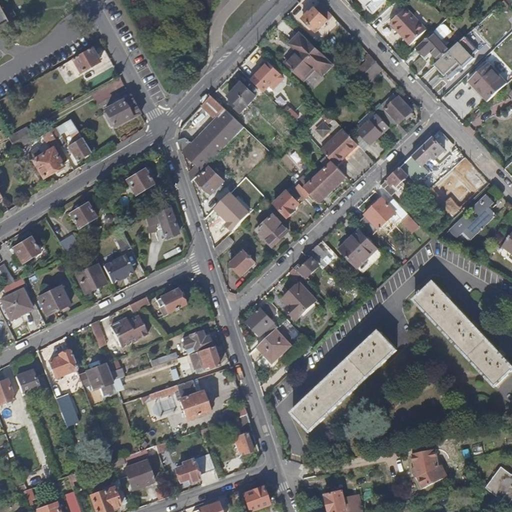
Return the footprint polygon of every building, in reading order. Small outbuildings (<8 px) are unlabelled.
[(388,1),(387,0),(370,0),(371,0),(366,6),(373,14),(388,1)] [(333,16),(322,3),(317,8),(329,20),(333,16)] [(329,20),(317,8),(312,13),(310,11),(302,19),(317,33),(329,20)] [(429,31),(408,8),(393,21),(404,34),(402,36),(412,46),(429,31)] [(334,64),(300,32),(289,43),(296,51),(286,62),(305,81),(317,69),(323,75),(334,64)] [(450,51),(432,33),(417,47),(425,56),(430,51),(439,61),(450,51)] [(475,58),(460,41),(450,51),(439,61),(438,61),(445,68),(442,70),(451,80),(459,72),(453,66),(458,62),(464,69),(475,58)] [(98,62),(90,47),(71,58),(80,73),(98,62)] [(361,78),(377,62),(369,54),(365,59),(367,61),(357,71),(356,73),(361,78)] [(445,68),(438,61),(435,65),(441,71),(442,70),(445,68)] [(283,80),(285,78),(269,62),(251,81),(267,96),(273,90),(283,80)] [(507,84),(488,64),(470,82),(482,96),(484,94),(489,100),(507,84)] [(424,76),(431,88),(440,82),(433,70),(424,76)] [(72,79),(69,74),(62,78),(63,81),(58,84),(60,87),(72,79)] [(277,94),(286,83),(283,80),(273,90),(277,94)] [(258,98),(242,83),(229,98),(233,101),(231,104),(241,114),(258,98)] [(140,115),(129,96),(122,99),(122,101),(104,111),(114,128),(132,118),(133,119),(140,115)] [(203,171),(244,130),(246,129),(212,97),(186,124),(190,128),(191,129),(194,129),(209,113),(216,120),(192,145),(186,139),(180,145),(181,148),(182,150),(197,166),(203,171)] [(400,124),(413,111),(400,97),(387,110),(400,124)] [(290,105),(285,110),(295,122),(300,117),(290,105)] [(400,124),(387,110),(383,106),(377,111),(378,113),(391,127),(394,130),(400,124)] [(372,145),(391,127),(378,113),(359,132),(372,145)] [(90,154),(70,120),(63,124),(68,131),(74,141),(72,142),(73,145),(68,148),(77,162),(90,154)] [(68,131),(63,124),(56,128),(60,135),(68,131)] [(408,132),(400,124),(394,130),(402,139),(408,132)] [(33,141),(26,128),(8,138),(16,151),(33,141)] [(68,148),(61,135),(60,135),(56,128),(50,132),(62,151),(68,148)] [(336,165),(358,145),(344,130),(322,151),(327,157),(333,163),(336,165)] [(62,151),(50,132),(42,136),(51,150),(52,149),(62,165),(68,161),(62,151)] [(444,152),(446,150),(444,149),(439,143),(433,137),(413,155),(424,166),(433,158),(435,161),(444,152)] [(62,165),(52,149),(51,150),(41,156),(40,155),(37,150),(30,154),(33,160),(32,161),(43,179),(63,167),(62,165)] [(291,157),(300,164),(305,157),(296,151),(291,157)] [(439,165),(448,157),(444,152),(435,161),(439,165)] [(412,177),(424,166),(413,155),(402,166),(411,175),(412,177)] [(328,168),(333,163),(327,157),(322,162),(328,168)] [(319,203),(344,180),(347,178),(336,165),(333,163),(328,168),(306,189),(311,195),(319,203)] [(192,182),(203,171),(197,166),(189,173),(192,182)] [(399,186),(411,175),(402,166),(387,180),(394,187),(397,184),(399,186)] [(226,181),(211,167),(198,180),(213,195),(226,181)] [(153,186),(144,170),(126,181),(135,196),(153,186)] [(397,190),(394,187),(387,180),(382,185),(392,195),(397,190)] [(294,190),(301,184),(298,181),(292,187),(294,190)] [(311,195),(306,189),(301,184),(294,190),(294,191),(304,200),(311,195)] [(291,206),(297,201),(288,191),(274,204),(287,217),(295,210),(291,206)] [(175,201),(172,193),(160,199),(164,206),(175,201)] [(229,203),(235,197),(231,193),(224,199),(226,201),(229,203)] [(472,239),(497,215),(490,207),(495,202),(487,194),(472,209),(479,215),(479,216),(473,223),(466,215),(450,230),(458,238),(463,232),(466,234),(472,239)] [(374,234),(397,212),(384,198),(361,220),(374,234)] [(358,217),(371,205),(366,200),(353,212),(358,217)] [(240,215),(229,203),(226,201),(213,214),(227,228),(240,215)] [(96,219),(87,203),(69,214),(78,230),(96,219)] [(172,216),(170,210),(162,213),(160,208),(156,210),(159,220),(172,216)] [(421,225),(410,213),(402,221),(413,232),(421,225)] [(289,231),(274,215),(258,230),(273,245),(289,231)] [(178,235),(172,216),(159,220),(164,235),(165,239),(178,235)] [(132,248),(121,228),(114,232),(124,253),(132,248)] [(379,248),(361,228),(340,248),(358,267),(379,248)] [(83,248),(75,233),(59,242),(67,255),(83,248)] [(225,250),(234,241),(229,235),(215,249),(218,257),(225,250)] [(511,235),(503,247),(511,253),(511,235)] [(40,253),(31,239),(13,250),(21,264),(40,253)] [(320,263),(333,251),(324,241),(295,268),(299,273),(301,271),(300,270),(313,257),(320,263)] [(241,276),(256,262),(246,251),(231,265),(241,276)] [(133,274),(124,256),(104,267),(112,284),(133,274)] [(307,278),(320,267),(319,266),(321,264),(320,263),(313,257),(300,270),(301,271),(307,278)] [(16,282),(6,264),(0,267),(0,269),(2,273),(9,285),(16,282)] [(106,285),(97,265),(82,273),(76,276),(85,295),(106,285)] [(82,273),(80,268),(73,272),(76,276),(82,273)] [(38,281),(34,272),(22,279),(26,287),(38,281)] [(511,364),(480,331),(435,282),(415,300),(445,332),(496,387),(511,372),(511,364)] [(321,306),(300,283),(286,297),(292,303),(295,306),(292,310),(304,322),(321,306)] [(69,306),(60,287),(38,299),(47,317),(69,306)] [(34,316),(22,291),(1,301),(5,309),(12,325),(13,326),(34,316)] [(185,307),(180,297),(177,299),(175,292),(156,301),(163,318),(185,307)] [(140,309),(149,304),(146,297),(129,305),(132,312),(140,309)] [(276,313),(267,304),(261,310),(270,318),(276,313)] [(12,325),(5,309),(2,311),(9,327),(12,325)] [(276,324),(270,318),(261,310),(248,322),(262,336),(276,324)] [(147,334),(139,315),(128,320),(127,317),(111,325),(121,346),(147,334)] [(106,345),(97,322),(90,325),(99,348),(106,345)] [(291,346),(275,330),(257,347),(271,361),(280,353),(282,355),(291,346)] [(213,348),(209,337),(204,339),(201,332),(189,336),(189,337),(191,340),(184,343),(187,353),(183,354),(184,358),(189,356),(213,348)] [(311,432),(397,350),(380,332),(293,413),(298,418),(311,432)] [(219,366),(213,348),(189,356),(194,370),(208,365),(209,369),(219,366)] [(76,370),(69,350),(58,354),(58,357),(47,361),(54,378),(76,370)] [(273,364),(282,355),(280,353),(271,361),(273,364)] [(152,368),(178,359),(176,354),(150,363),(152,368)] [(123,379),(116,361),(106,365),(112,382),(123,379)] [(112,382),(106,365),(85,373),(90,385),(92,390),(98,388),(102,396),(107,394),(111,392),(109,384),(113,383),(112,382)] [(196,374),(209,369),(208,365),(194,370),(196,374)] [(174,381),(180,379),(177,369),(171,370),(174,381)] [(39,391),(34,377),(31,371),(14,377),(22,397),(39,391)] [(90,385),(85,373),(78,375),(83,388),(90,385)] [(47,388),(41,375),(34,377),(39,391),(47,388)] [(56,388),(59,396),(68,393),(64,379),(57,381),(59,387),(56,388)] [(0,404),(13,400),(6,380),(0,382),(0,404)] [(209,413),(201,392),(197,394),(192,381),(177,386),(181,397),(181,398),(180,399),(180,400),(187,420),(209,413)] [(117,394),(113,383),(109,384),(111,392),(107,394),(109,397),(117,394)] [(168,403),(166,396),(172,394),(176,402),(180,400),(180,399),(181,398),(181,397),(177,386),(148,396),(153,409),(168,403)] [(68,411),(62,397),(55,399),(61,414),(68,411)] [(246,415),(243,405),(223,412),(226,422),(237,419),(246,415)] [(249,424),(246,415),(237,419),(240,428),(249,424)] [(211,434),(209,428),(201,431),(203,437),(211,434)] [(253,452),(247,434),(233,438),(239,455),(244,453),(245,455),(253,452)] [(169,450),(166,443),(155,447),(158,454),(169,450)] [(139,452),(136,445),(122,450),(124,457),(139,452)] [(419,479),(422,489),(450,480),(445,466),(442,450),(415,454),(419,479)] [(215,470),(209,455),(192,461),(182,464),(183,466),(174,469),(180,483),(181,483),(188,480),(188,481),(189,484),(199,480),(198,477),(215,470)] [(124,464),(121,458),(110,462),(113,468),(124,464)] [(152,483),(145,462),(123,469),(131,490),(152,483)] [(511,470),(503,465),(492,482),(489,486),(502,496),(502,497),(508,501),(509,500),(511,502),(511,470)] [(80,479),(77,473),(66,477),(71,489),(73,488),(71,483),(80,479)] [(42,486),(38,476),(22,482),(26,491),(42,486)] [(26,491),(22,482),(20,477),(13,479),(18,494),(24,492),(26,491)] [(126,504),(117,480),(110,483),(112,486),(119,506),(126,504)] [(119,506),(112,486),(103,489),(101,491),(102,493),(89,497),(95,511),(111,511),(112,511),(111,510),(119,506)] [(156,488),(157,499),(165,498),(164,487),(156,488)] [(250,511),(268,506),(262,487),(243,494),(249,511),(250,511)] [(345,511),(348,511),(344,496),(343,491),(326,495),(330,511),(345,511)] [(361,508),(357,492),(344,496),(348,511),(361,508)] [(79,511),(72,493),(64,496),(70,511),(79,511)]
